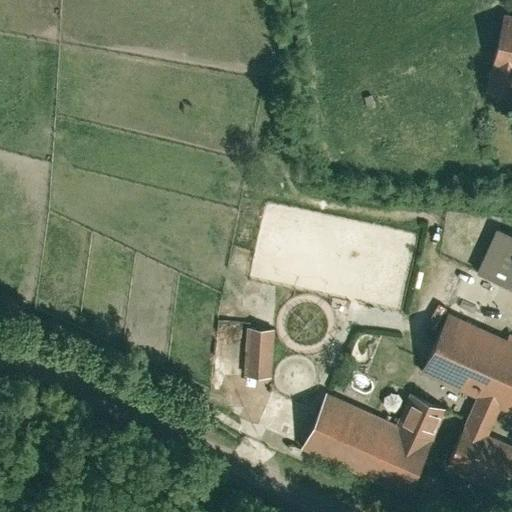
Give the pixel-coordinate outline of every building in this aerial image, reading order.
[(511,12),(504,11),(486,88),(510,94),(511,86),(511,12)] [(511,231),(495,224),(476,269),(511,285),(511,231)] [(423,368),(476,393),(500,404),(511,409),(511,340),(449,312),(423,368)] [(272,327),(246,326),(245,372),(271,373),(272,327)] [(327,390),(304,443),(405,488),(442,405),(411,391),(398,421),(327,390)] [(476,393),(444,463),(500,488),(511,463),(511,440),(488,430),(500,404),(476,393)]
